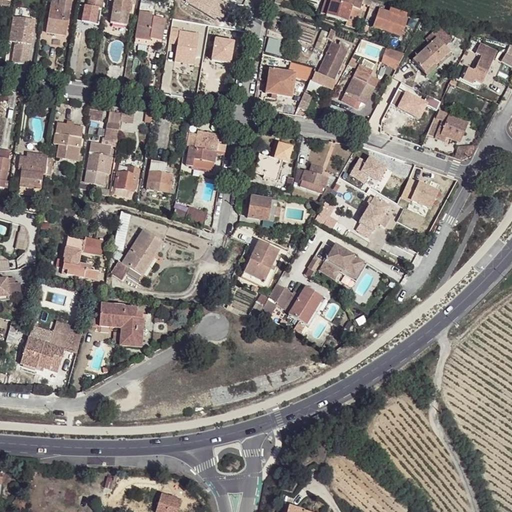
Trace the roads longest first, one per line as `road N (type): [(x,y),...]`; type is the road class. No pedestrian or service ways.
road 1 (secondary): [(252,427),(316,402),(410,345),(511,250)]
road 2 (residential): [(0,79),(240,118)]
road 3 (residential): [(240,118),(365,135),(471,176)]
road 4 (residential): [(213,327),(78,404),(0,398)]
road 5 (secondary): [(0,442),(140,447)]
